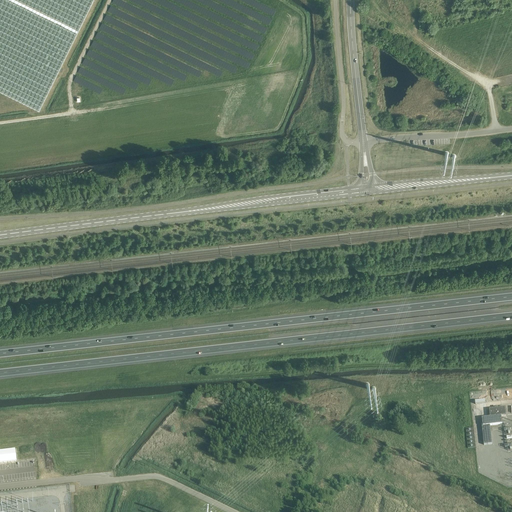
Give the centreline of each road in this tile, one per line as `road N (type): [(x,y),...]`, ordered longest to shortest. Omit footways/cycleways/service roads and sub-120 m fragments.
road 1 (motorway): [(0,374),(511,316)]
road 2 (motorway): [(511,297),(0,355)]
road 3 (primary): [(0,235),(367,189)]
road 4 (unclassified): [(363,141),(341,136),(335,0)]
road 5 (unclassified): [(363,141),(511,127)]
road 6 (primary): [(367,189),(511,175)]
road 7 (trunk): [(363,141),(350,0)]
